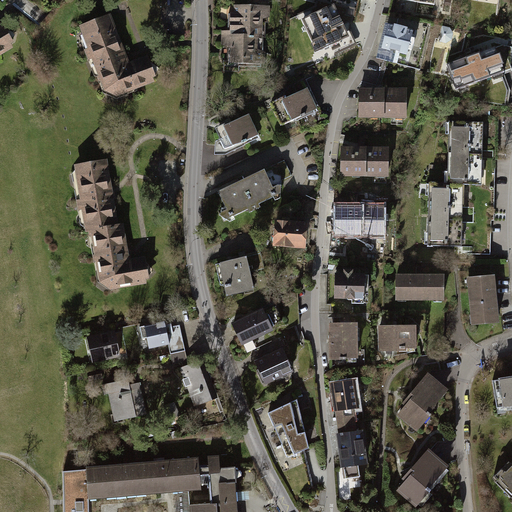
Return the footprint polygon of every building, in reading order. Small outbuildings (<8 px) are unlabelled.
[(334,3),(302,17),(316,48),(348,34),(334,3)] [(262,8),(231,8),(232,33),(222,34),(222,50),(228,50),(228,67),(264,66),(262,8)] [(110,16),(79,28),(104,93),(115,98),(156,84),(147,58),(130,64),(110,16)] [(416,31),(389,23),(380,54),(407,61),(416,31)] [(0,56),(14,48),(1,27),(0,27),(0,56)] [(494,49),(447,65),(457,93),(504,78),(494,49)] [(381,86),(386,71),(371,66),(366,80),(381,86)] [(360,89),(360,119),(406,119),(406,89),(360,89)] [(309,91),(272,107),(281,129),(318,113),(309,91)] [(247,118),(215,132),(225,154),(257,140),(247,118)] [(482,186),(482,126),(446,127),(447,185),(428,185),(428,246),(462,246),(462,186),(482,186)] [(389,150),(345,150),(345,178),(389,179),(389,150)] [(107,162),(73,168),(85,236),(92,235),(103,293),(150,284),(146,258),(131,261),(124,224),(118,225),(107,162)] [(264,172),(217,194),(230,221),(277,199),(264,172)] [(382,209),(337,208),(337,237),(382,237),(382,209)] [(307,225),(275,223),(273,249),(306,251),(307,225)] [(254,293),(247,260),(218,266),(225,299),(254,293)] [(368,273),(334,274),(335,301),(368,300),(368,273)] [(443,273),(397,274),(397,298),(444,297),(443,273)] [(495,273),(468,276),(473,324),(499,322),(495,273)] [(266,312),(272,331),(283,328),(278,309),(266,312)] [(259,311),(231,325),(242,347),(270,332),(259,311)] [(358,322),(331,322),(332,358),(358,357),(358,322)] [(416,325),(379,326),(379,349),(416,348),(416,325)] [(162,326),(140,331),(146,352),(167,347),(162,326)] [(118,333),(86,339),(91,365),(123,359),(118,333)] [(283,352),(254,364),(264,387),(292,375),(283,352)] [(202,365),(180,373),(198,419),(219,411),(202,365)] [(450,388),(429,370),(403,402),(406,405),(397,415),(418,431),(433,413),(431,411),(450,388)] [(511,379),(492,382),(497,416),(511,414),(511,379)] [(129,382),(105,387),(113,423),(137,418),(129,382)] [(356,382),(332,385),(338,430),(355,428),(353,413),(359,412),(356,382)] [(297,403),(268,419),(287,460),(308,451),(297,403)] [(357,436),(339,438),(343,485),(362,484),(357,436)] [(449,465),(429,447),(402,478),(405,481),(396,490),(416,507),(432,489),(430,487),(449,465)] [(85,466),(85,468),(88,499),(201,489),(200,475),(208,474),(211,502),(189,504),(189,511),(239,511),(235,466),(220,467),(219,455),(208,456),(209,466),(199,467),(198,457),(85,466)] [(511,465),(498,479),(511,492),(511,465)] [(88,511),(88,499),(85,468),(75,470),(64,471),(64,499),(64,502),(64,511),(88,511)]
